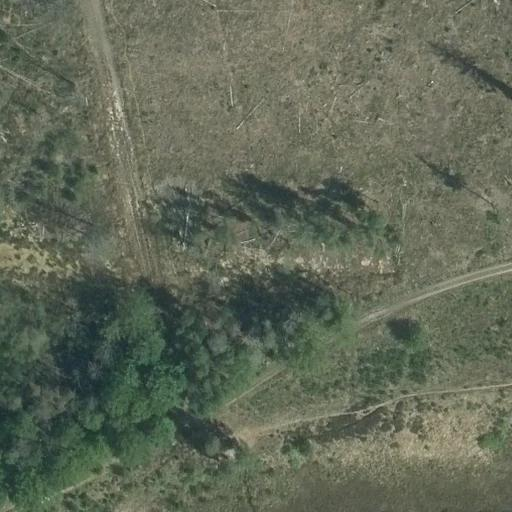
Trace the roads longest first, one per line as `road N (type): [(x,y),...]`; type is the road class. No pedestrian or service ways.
road 1 (track): [(183,426),(88,0)]
road 2 (track): [(183,426),(410,301),(511,269)]
road 3 (track): [(5,511),(183,426)]
